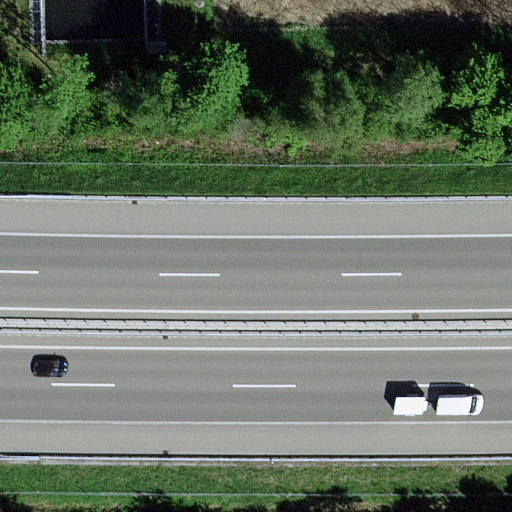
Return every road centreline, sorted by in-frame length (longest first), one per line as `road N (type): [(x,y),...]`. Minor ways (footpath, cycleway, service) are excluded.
road 1 (motorway): [(0,381),(511,383)]
road 2 (motorway): [(511,272),(0,270)]
